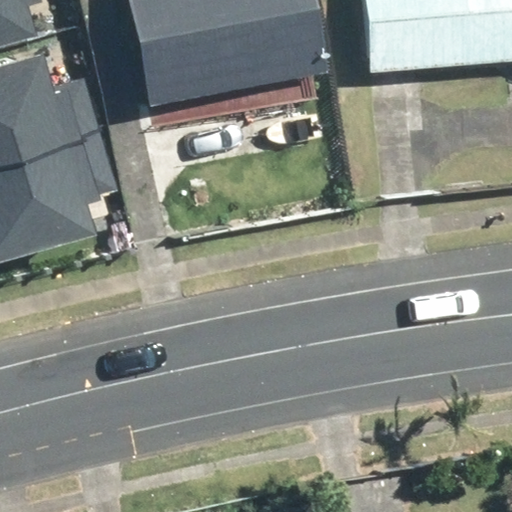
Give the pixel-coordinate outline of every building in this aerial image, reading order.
[(0,0),(0,22),(28,15),(24,0),(0,0)] [(133,0),(153,99),(324,66),(310,0),(133,0)] [(511,0),(362,0),(368,71),(511,58),(511,0)] [(0,52),(0,142),(66,123),(52,73),(38,77),(29,44),(0,52)] [(66,123),(0,142),(0,235),(78,213),(68,180),(82,176),(66,123)]
